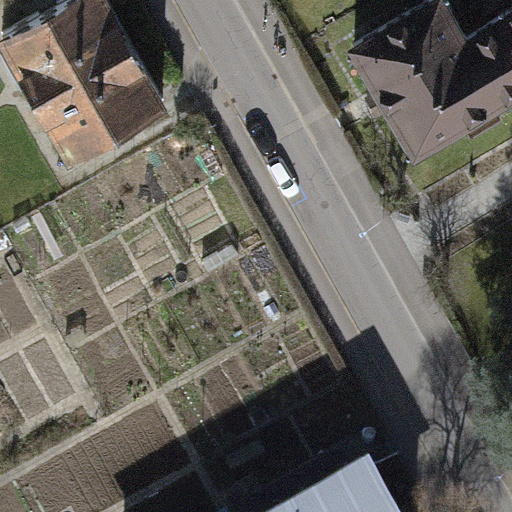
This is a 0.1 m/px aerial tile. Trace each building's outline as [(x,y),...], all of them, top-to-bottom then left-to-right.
[(107,0),(57,0),(2,32),(70,150),(163,97),(107,0)] [(492,100),(502,95),(465,33),(445,0),(423,0),(354,41),(380,84),(366,92),(377,110),(391,102),(417,146),(462,119),(470,132),(501,114),(492,100)] [(502,95),(511,88),(511,4),(465,33),(502,95)] [(306,511),(355,485),(341,460),(245,511),(306,511)] [(380,511),(371,496),(342,511),(380,511)]
